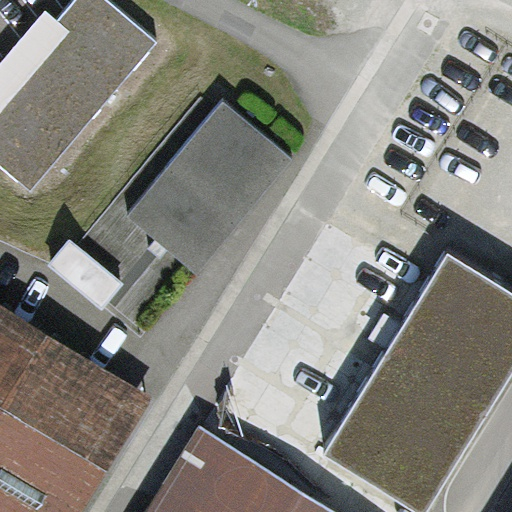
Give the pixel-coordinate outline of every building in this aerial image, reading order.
[(0,171),(26,194),(147,52),(85,0),(80,0),(50,36),(40,29),(0,76),(0,171)] [(213,114),(124,214),(189,271),(278,171),(213,114)] [(420,511),(511,365),(511,288),(440,243),(311,449),(411,511),(420,511)] [(0,511),(63,511),(138,392),(0,307),(0,511)] [(147,511),(328,511),(197,432),(147,511)]
